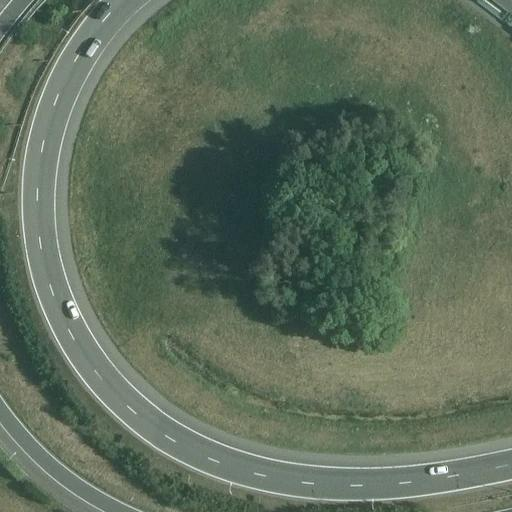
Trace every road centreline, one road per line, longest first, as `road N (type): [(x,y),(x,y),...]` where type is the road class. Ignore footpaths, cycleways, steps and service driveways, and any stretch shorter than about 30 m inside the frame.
road 1 (motorway): [(511,465),(376,486),(255,477),(147,427),(78,353),(54,304),(41,246),(44,138),(79,58),(125,0)]
road 2 (motorway): [(0,414),(62,480),(116,511)]
